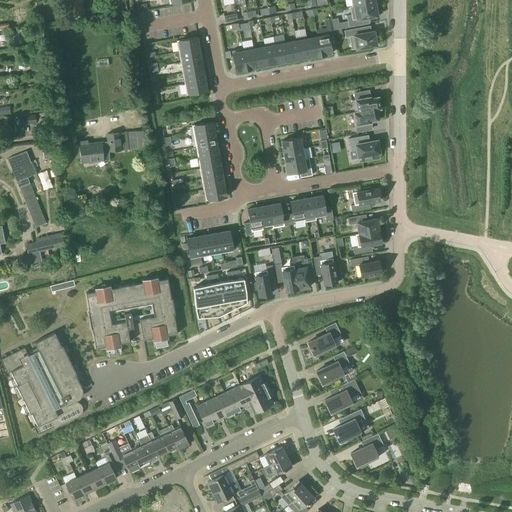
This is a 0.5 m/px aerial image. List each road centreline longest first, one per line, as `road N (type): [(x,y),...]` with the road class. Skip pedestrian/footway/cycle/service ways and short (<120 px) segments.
road 1 (residential): [(270,310),(90,399)]
road 2 (residential): [(450,511),(339,486),(322,467),(303,415)]
road 3 (residential): [(399,228),(397,277),(387,287),(270,310)]
road 4 (residential): [(397,56),(221,88)]
road 5 (residential): [(182,473),(303,415)]
road 6 (residential): [(399,167),(277,190)]
